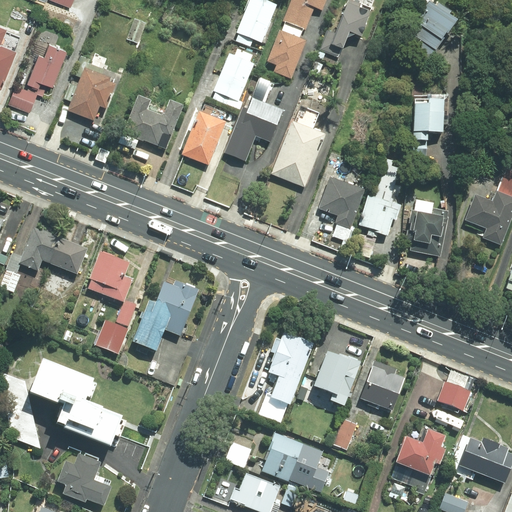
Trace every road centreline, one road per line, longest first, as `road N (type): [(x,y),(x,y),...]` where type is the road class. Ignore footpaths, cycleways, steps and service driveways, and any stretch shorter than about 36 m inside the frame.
road 1 (primary): [(271,264),(511,357)]
road 2 (primary): [(0,156),(238,251)]
road 3 (residential): [(228,334),(158,511)]
